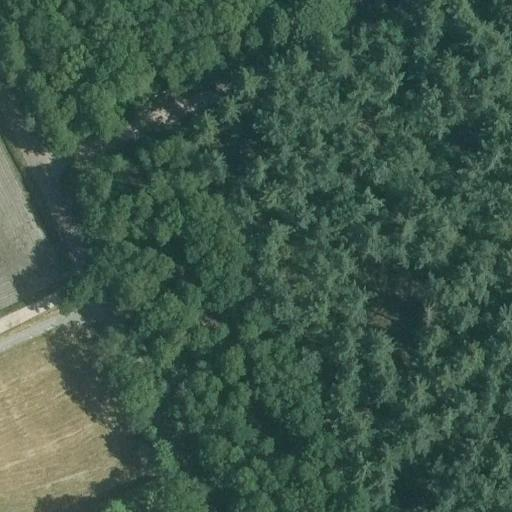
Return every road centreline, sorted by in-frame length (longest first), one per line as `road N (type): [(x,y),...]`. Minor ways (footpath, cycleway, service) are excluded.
road 1 (track): [(31,180),(460,0)]
road 2 (unclassified): [(191,511),(0,115)]
